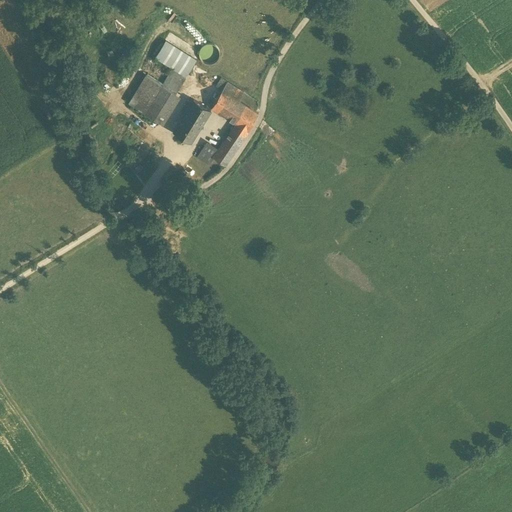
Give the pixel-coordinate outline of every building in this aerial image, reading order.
[(155,59),(171,70),(185,78),(195,59),(166,41),(155,59)] [(219,57),(219,53),(218,49),(216,46),(213,44),(209,43),(205,44),(202,46),(199,50),(199,54),(199,58),(202,61),(205,63),(209,64),(213,63),(216,61),(219,57)] [(185,78),(171,70),(161,86),(175,95),(185,78)] [(179,97),(175,95),(161,86),(144,76),(127,104),(162,125),(179,97)] [(226,82),(220,79),(216,86),(221,90),(226,82)] [(244,93),(226,82),(221,90),(220,91),(238,102),(244,93)] [(236,123),(219,151),(214,158),(224,163),(254,119),(257,114),(238,102),(220,91),(211,107),(236,123)] [(211,111),(192,101),(174,133),(192,144),(211,111)] [(219,151),(207,143),(197,158),(209,166),(214,158),(219,151)]
